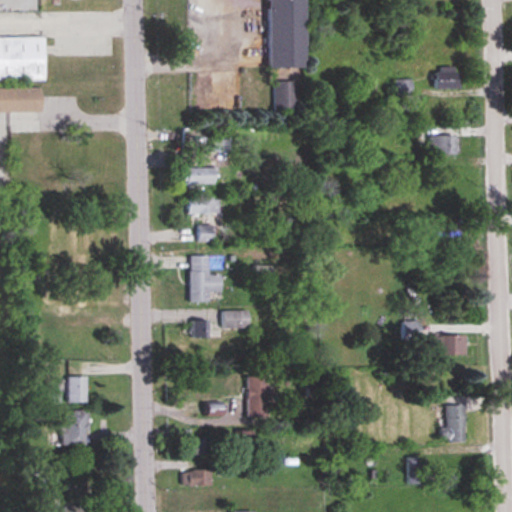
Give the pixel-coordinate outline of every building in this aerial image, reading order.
[(264,0),(264,68),(301,68),(301,0),(264,0)] [(0,81),(41,81),(41,38),(0,38),(0,81)] [(430,89),(458,89),(458,69),(430,69),(430,89)] [(410,79),(392,79),(392,98),(410,98),(410,79)] [(294,83),(272,82),(272,112),(294,112),(294,83)] [(37,89),(0,89),(0,114),(37,114),(37,89)] [(397,144),(411,144),(411,128),(397,128),(397,144)] [(225,136),(209,136),(209,151),(225,151),(225,136)] [(426,155),(456,155),(456,137),(426,137),(426,155)] [(425,165),(425,182),(455,182),(455,165),(425,165)] [(181,185),(212,185),(212,167),(181,167),(181,185)] [(182,214),(217,214),(217,197),(182,197),(182,214)] [(210,239),(209,226),(196,227),(197,241),(210,239)] [(459,226),(428,226),(428,242),(459,242),(459,226)] [(187,303),(206,303),(206,291),(219,291),(219,274),(206,274),(206,255),(187,255),(187,303)] [(220,328),(245,328),(245,311),(220,311),(220,328)] [(206,338),(206,319),(187,319),(187,338),(206,338)] [(417,321),(400,321),(400,340),(417,340),(417,321)] [(461,335),(428,335),(428,355),(461,355),(461,335)] [(244,417),(265,417),(265,376),(244,376),(244,417)] [(66,403),(85,403),(85,377),(66,377),(66,403)] [(39,403),(58,403),(58,386),(39,386),(39,403)] [(203,404),(202,416),(219,417),(219,405),(203,404)] [(442,428),(437,428),(437,442),(461,442),(461,405),(442,405),(442,428)] [(58,412),(58,445),(83,445),(83,412),(58,412)] [(252,447),(252,430),(236,430),(236,447),(252,447)] [(209,439),(181,439),(181,454),(209,454),(209,439)] [(404,458),(404,482),(418,482),(418,458),(404,458)] [(209,470),(179,470),(179,485),(209,485),(209,470)] [(50,511),(50,499),(36,499),(35,511),(50,511)]
